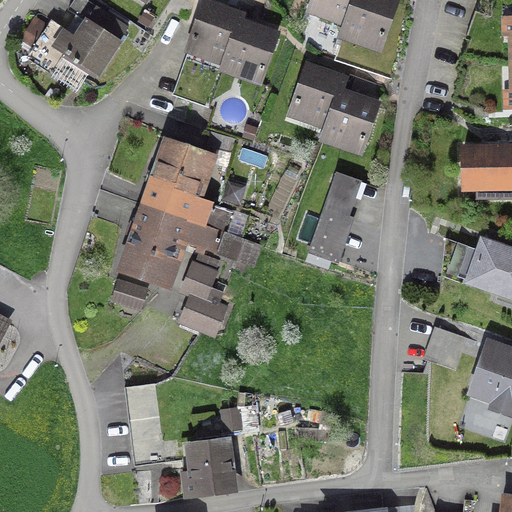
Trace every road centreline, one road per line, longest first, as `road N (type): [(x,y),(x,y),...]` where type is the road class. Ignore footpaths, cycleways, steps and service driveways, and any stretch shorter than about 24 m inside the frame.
road 1 (residential): [(90,511),(90,427),(55,290),(86,136),(0,81)]
road 2 (residential): [(426,5),(391,254),(375,485)]
road 3 (residential): [(163,511),(375,485)]
